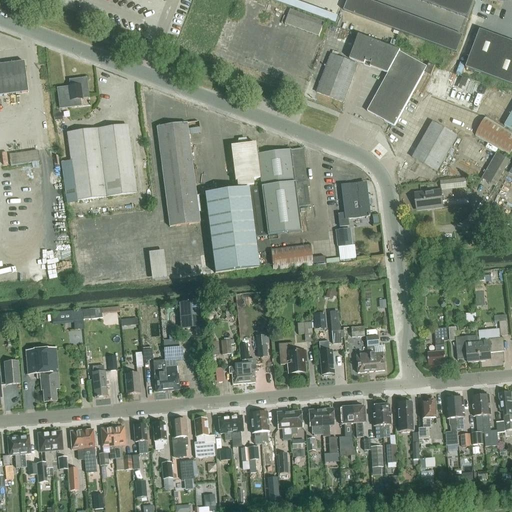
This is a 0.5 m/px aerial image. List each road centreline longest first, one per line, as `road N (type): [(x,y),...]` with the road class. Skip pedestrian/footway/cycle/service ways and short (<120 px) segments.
road 1 (unclassified): [(407,383),(389,194),(370,164),(0,20)]
road 2 (residential): [(0,423),(407,383)]
road 3 (unknown): [(32,106),(46,239),(35,259),(0,259)]
